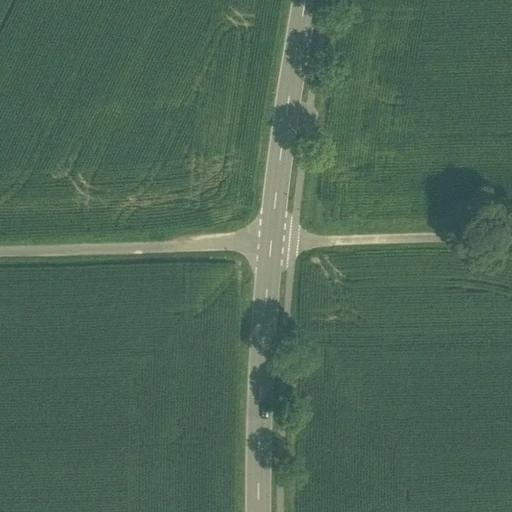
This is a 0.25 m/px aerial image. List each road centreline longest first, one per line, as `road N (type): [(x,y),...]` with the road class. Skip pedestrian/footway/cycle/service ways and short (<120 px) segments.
road 1 (tertiary): [(305,0),(266,291),(258,511)]
road 2 (track): [(511,248),(464,239),(270,248)]
